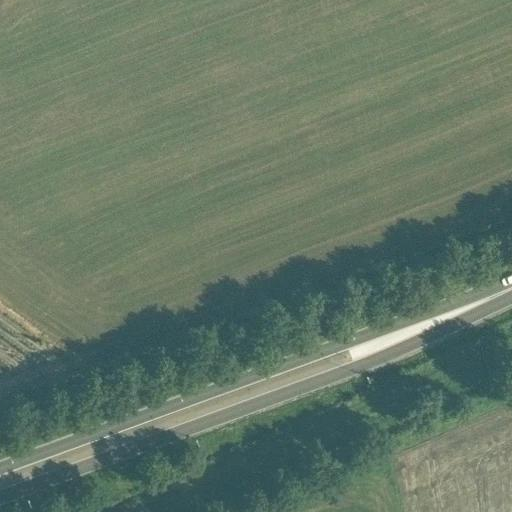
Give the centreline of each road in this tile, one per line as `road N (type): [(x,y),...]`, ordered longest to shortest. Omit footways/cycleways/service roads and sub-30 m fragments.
road 1 (secondary): [(0,499),(448,327),(507,290)]
road 2 (secondary): [(507,290),(441,306),(0,467)]
